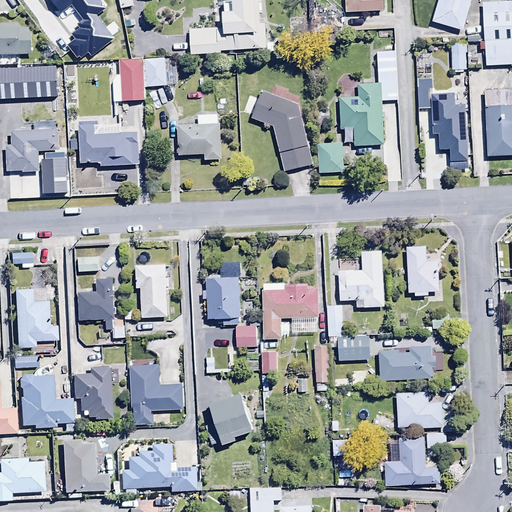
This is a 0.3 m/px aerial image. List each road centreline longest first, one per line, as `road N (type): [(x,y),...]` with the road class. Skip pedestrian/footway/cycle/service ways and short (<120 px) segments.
road 1 (unclassified): [(0,223),(477,200)]
road 2 (residential): [(477,200),(485,511)]
